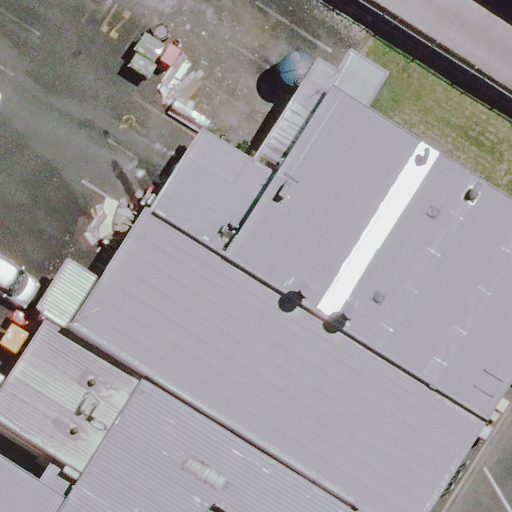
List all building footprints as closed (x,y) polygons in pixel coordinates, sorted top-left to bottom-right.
[(429,0),(342,0),(404,40),(429,0)] [(511,407),(511,213),(341,106),(239,267),(497,430),(511,407)] [(362,511),(445,511),(497,430),(239,267),(173,226),(98,345),(169,390),(362,511)] [(107,511),(362,511),(169,390),(96,505),(107,511)] [(107,511),(96,505),(0,444),(0,511),(107,511)]
